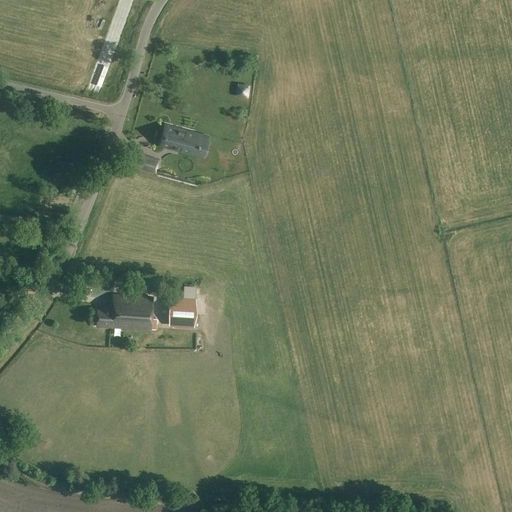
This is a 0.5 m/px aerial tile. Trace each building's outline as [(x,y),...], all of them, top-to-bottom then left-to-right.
[(167,126),(161,145),(195,155),(198,144),(192,142),(195,134),(167,126)] [(220,156),(223,137),(215,135),(212,154),(220,156)] [(129,165),(155,173),(159,160),(133,152),(129,165)] [(151,330),(153,297),(113,295),(112,308),(97,307),(96,325),(111,326),(111,324),(122,325),(122,328),(151,330)] [(171,298),(169,324),(193,326),(195,300),(182,299),(171,298)]
